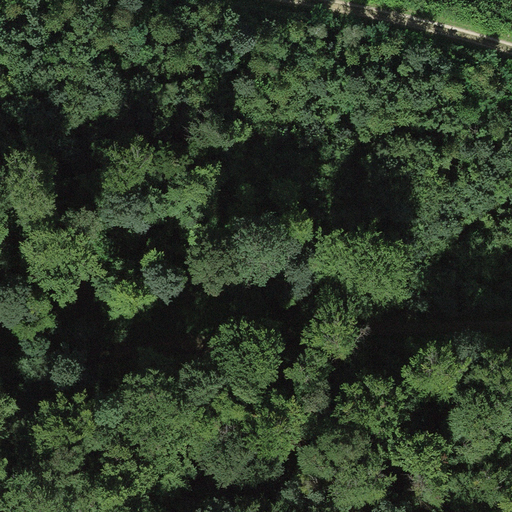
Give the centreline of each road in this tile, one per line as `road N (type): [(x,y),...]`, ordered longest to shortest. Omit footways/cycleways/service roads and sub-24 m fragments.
road 1 (track): [(0,355),(138,330),(232,325),(511,328)]
road 2 (track): [(232,325),(0,216)]
road 3 (track): [(511,53),(290,0)]
